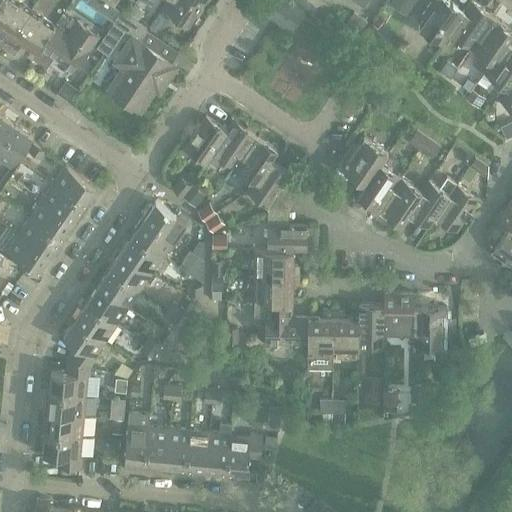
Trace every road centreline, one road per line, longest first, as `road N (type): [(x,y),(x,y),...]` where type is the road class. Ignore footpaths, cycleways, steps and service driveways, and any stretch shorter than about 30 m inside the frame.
road 1 (residential): [(211,77),(318,149),(316,209),(414,265),(465,254),(511,155)]
road 2 (residential): [(274,511),(257,501),(13,483)]
road 3 (residential): [(23,341),(133,168)]
road 4 (residential): [(133,168),(0,76)]
road 5 (residential): [(13,483),(23,341)]
road 6 (residential): [(133,168),(161,149),(211,77)]
